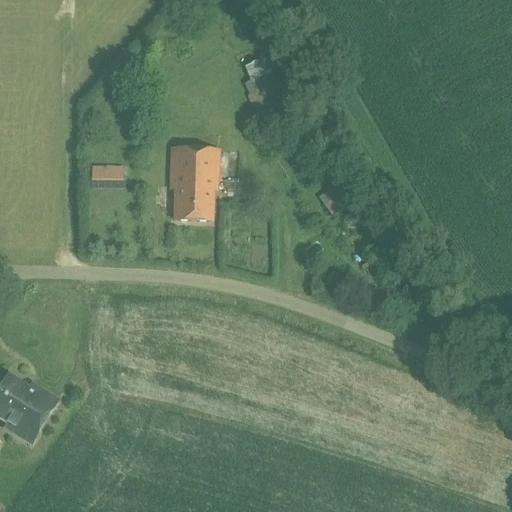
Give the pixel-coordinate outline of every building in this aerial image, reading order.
[(247,97),(260,125),(287,113),(283,104),(277,107),(273,97),(279,95),(270,74),(271,74),(266,63),(246,72),(251,82),(244,85),(249,96),(247,97)] [(175,222),(212,223),(213,192),(217,192),(219,153),(172,151),(170,192),(175,192),(175,222)] [(92,189),(124,190),(123,168),(92,168),(92,189)] [(319,198),(332,217),(352,204),(346,195),(354,190),(347,179),(319,198)] [(430,313),(434,318),(440,314),(436,309),(430,313)] [(13,434),(31,445),(58,402),(39,391),(36,395),(9,378),(0,391),(0,419),(15,429),(13,434)]
